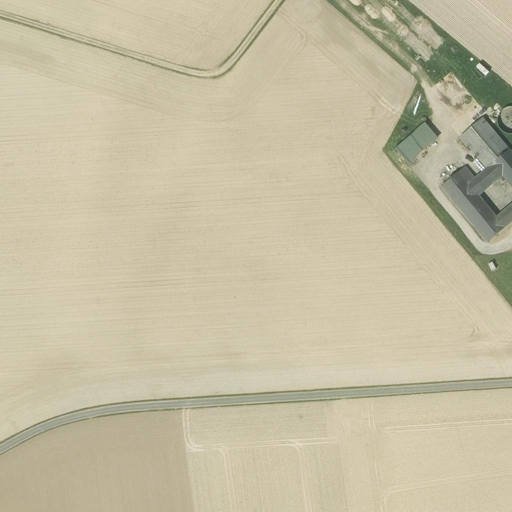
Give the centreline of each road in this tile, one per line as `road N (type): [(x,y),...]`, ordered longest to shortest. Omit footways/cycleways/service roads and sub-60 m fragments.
road 1 (unclassified): [(511,384),(84,413),(0,449)]
road 2 (track): [(0,14),(206,74),(234,58),(279,0)]
